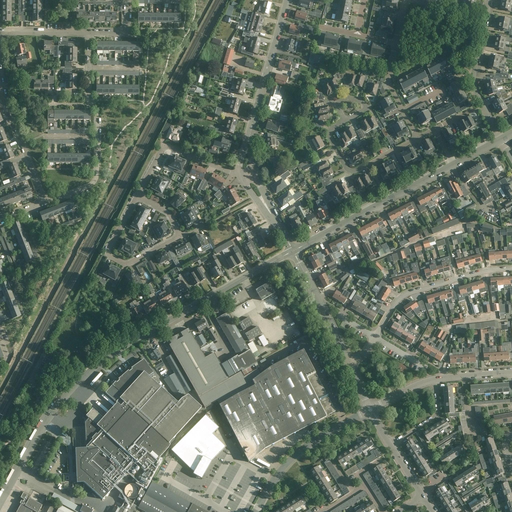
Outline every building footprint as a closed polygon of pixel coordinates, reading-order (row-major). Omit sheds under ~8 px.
[(311,9),(313,2),(319,3),(319,0),(312,0),(312,1),(308,0),(300,0),(300,1),(299,0),(298,5),(299,5),(308,8),(309,8),(311,9)] [(387,0),(386,1),(385,7),(383,7),(383,10),(387,11),(388,8),(396,10),(398,3),(387,0)] [(463,0),(464,2),(463,4),(461,4),(460,10),(468,12),(469,9),(469,6),(475,7),(476,0),(473,0),(463,0)] [(271,5),(268,4),(264,2),(261,13),(268,15),(271,5)] [(511,8),(510,8),(511,5),(502,3),(501,9),(506,10),(506,11),(511,12),(511,8)] [(83,22),(83,13),(77,13),(77,10),(74,10),(74,17),(77,17),(77,22),(83,22)] [(248,12),(245,21),(253,23),(262,26),(263,20),(261,19),(262,16),(248,12)] [(295,19),(305,22),(307,22),(309,17),(307,16),(307,14),(301,12),(297,12),(295,19)] [(381,19),(380,25),(382,25),(393,27),(395,20),(386,19),(387,16),(381,15),(380,18),(381,19)] [(253,23),(245,21),(243,27),(237,25),(236,29),(243,31),(247,32),(254,34),(254,32),(260,33),(262,26),(253,23)] [(300,23),(299,27),(291,25),(289,33),(299,35),(300,31),(302,31),(303,29),(312,31),(313,27),(300,23)] [(509,24),(499,23),(498,29),(503,30),(503,31),(511,32),(511,28),(508,28),(509,24)] [(382,25),(381,31),(392,34),(393,27),(382,25)] [(322,41),(321,46),(330,48),(333,35),(327,34),(325,41),(322,41)] [(336,37),(336,36),(333,35),(330,48),(339,50),(340,45),(337,44),(339,37),(336,37)] [(248,43),(251,44),(259,47),(261,41),(253,38),(253,39),(249,38),(248,43)] [(345,51),(347,52),(348,50),(354,51),(356,40),(350,39),(349,47),(346,46),(345,51)] [(287,40),(286,44),(287,44),(285,50),(293,52),(295,53),(297,47),(295,47),(296,42),(287,40)] [(361,49),(362,42),(360,42),(360,41),(356,40),(354,51),(353,53),(362,55),(364,50),(361,49)] [(44,47),(44,50),(50,50),(50,55),(53,55),(53,57),(58,57),(58,46),(51,46),(51,42),(44,42),(44,44),(44,47)] [(68,55),(77,55),(77,48),(75,48),(75,43),(74,42),(63,42),(58,42),(58,46),(63,46),(63,48),(68,48),(68,55)] [(505,44),(495,42),(494,48),(500,49),(499,51),(509,53),(510,49),(504,48),(505,44)] [(139,43),(133,43),(133,52),(139,52),(139,54),(143,54),(143,46),(139,46),(139,43)] [(23,44),(15,46),(17,56),(18,55),(18,58),(16,58),(18,66),(22,65),(22,67),(27,66),(26,60),(31,59),(30,53),(25,54),(23,44)] [(259,47),(251,44),(251,45),(247,44),(246,47),(250,48),(249,52),(257,55),(259,47)] [(369,51),(368,56),(377,58),(378,56),(377,56),(380,45),(374,44),(372,52),(369,51)] [(383,46),(380,45),(377,56),(378,56),(384,57),(386,47),(383,47),(383,46)] [(230,66),(235,52),(228,50),(224,64),(230,66)] [(314,63),(321,65),(323,57),(311,54),(309,62),(314,63)] [(60,67),(60,69),(72,69),(72,62),(77,62),(77,55),(68,55),(68,61),(65,61),(65,67),(60,67)] [(446,56),(442,59),(446,68),(451,65),(446,56)] [(247,59),(245,67),(252,69),(254,62),(250,61),(250,60),(247,59)] [(442,59),(437,61),(442,70),(446,68),(442,59)] [(280,63),(278,69),(290,72),(292,66),(290,66),(291,63),(282,61),(281,63),(280,63)] [(437,61),(432,64),(437,73),(442,70),(437,61)] [(499,63),(490,61),(488,68),(494,69),(494,70),(500,72),(500,76),(499,76),(499,78),(508,79),(508,75),(503,75),(504,69),(498,67),(499,63)] [(432,64),(427,67),(432,75),(437,73),(432,64)] [(233,68),(231,74),(234,75),(234,74),(242,76),(243,72),(237,70),(237,68),(235,68),(235,69),(233,68)] [(72,69),(60,69),(60,70),(65,70),(65,75),(68,75),(68,82),(77,82),(77,75),(72,75),(72,69)] [(342,72),(341,69),(340,69),(341,73),(338,73),(337,73),(334,74),(337,79),(329,83),(333,91),(334,91),(334,92),(340,89),(337,83),(341,80),(340,78),(343,78),(342,72)] [(424,69),(419,71),(423,80),(428,77),(424,69)] [(419,71),(414,74),(419,82),(423,80),(419,71)] [(358,76),(355,85),(355,86),(355,87),(355,86),(362,88),(364,81),(366,82),(369,74),(366,73),(365,75),(362,74),(361,77),(358,76)] [(409,76),(414,85),(419,82),(414,74),(409,76)] [(202,85),(204,77),(196,75),(194,83),(202,85)] [(277,75),(275,80),(276,81),(275,84),(284,86),(285,83),(287,84),(289,78),(277,75)] [(358,76),(358,77),(351,75),(348,85),(355,87),(355,86),(355,85),(358,76)] [(404,78),(404,79),(409,88),(414,85),(409,76),(404,78)] [(41,89),(41,81),(34,81),(34,77),(28,77),(28,84),(34,84),(34,89),(41,89)] [(41,81),(41,89),(48,89),(48,84),(55,84),(55,77),(48,77),(48,81),(41,81)] [(508,79),(499,78),(499,79),(493,79),(493,81),(486,81),(486,82),(487,82),(487,84),(486,84),(487,90),(496,88),(496,85),(501,84),(501,82),(502,81),(501,79),(508,79)] [(236,86),(245,88),(246,83),(234,79),(233,82),(236,83),(236,86)] [(329,83),(328,82),(329,82),(327,79),(324,81),(325,84),(322,86),(328,96),(334,93),(334,92),(334,91),(333,91),(329,83)] [(404,79),(399,81),(402,87),(401,87),(403,89),(404,90),(409,88),(404,79)] [(369,80),(367,86),(371,87),(369,94),(376,96),(377,90),(380,90),(382,84),(377,82),(376,86),(372,85),(373,81),(369,80)] [(77,82),(68,82),(68,89),(65,89),(65,91),(58,91),(58,95),(72,95),(72,89),(77,89),(77,82)] [(459,82),(452,86),(456,94),(462,91),(461,89),(463,88),(459,82)] [(245,88),(236,86),(234,91),(231,90),(230,92),(242,96),(245,88)] [(273,99),(280,101),(281,97),(283,97),(285,89),(273,86),(271,94),(274,95),(273,99)] [(497,91),(496,88),(487,90),(488,96),(496,94),(497,97),(506,94),(504,92),(503,92),(502,90),(497,91)] [(314,90),(312,97),(319,99),(321,93),(314,90)] [(462,91),(456,94),(461,103),(468,99),(465,93),(464,93),(462,91)] [(508,98),(506,94),(497,97),(499,100),(493,104),(495,109),(504,104),(503,101),(508,98)] [(230,105),(239,108),(241,102),(228,98),(226,104),(230,105)] [(389,98),(380,103),(384,108),(393,103),(389,98)] [(280,101),(273,99),(269,112),(270,111),(278,113),(280,109),(279,108),(280,107),(281,106),(281,102),(281,101),(280,101)] [(387,114),(384,116),(385,118),(390,116),(388,113),(396,109),(395,108),(396,107),(394,104),(394,105),(393,103),(384,108),(387,114)] [(328,113),(330,112),(328,106),(324,107),(324,104),(321,105),(321,104),(314,105),(315,109),(318,108),(319,114),(328,112),(328,113)] [(452,104),(447,107),(452,115),(456,113),(452,104)] [(505,110),(507,113),(511,109),(511,107),(510,104),(506,106),(504,104),(495,109),(498,114),(505,110)] [(230,105),(228,110),(225,109),(224,112),(237,115),(239,108),(230,105)] [(447,107),(442,109),(447,118),(452,115),(447,107)] [(442,109),(437,112),(442,120),(447,118),(442,109)] [(429,111),(423,113),(428,122),(434,120),(429,111)] [(319,114),(319,115),(318,115),(320,125),(319,125),(316,124),(315,126),(321,128),(323,123),(322,121),(329,120),(328,113),(330,113),(330,112),(328,113),(328,112),(319,114)] [(437,112),(432,114),(437,123),(442,120),(437,112)] [(428,122),(423,113),(418,116),(420,120),(419,120),(420,123),(421,122),(423,125),(428,122)] [(281,114),(280,120),(285,122),(286,122),(289,122),(290,116),(281,114)] [(372,129),(378,126),(380,130),(383,129),(379,122),(377,123),(373,117),(368,120),(372,128),(372,129)] [(470,130),(476,127),(477,129),(480,128),(478,125),(477,123),(475,124),(471,117),(469,118),(469,117),(466,118),(467,119),(465,120),(470,129),(470,130)] [(226,125),(235,128),(237,122),(225,118),(224,121),(227,122),(226,125)] [(359,130),(363,138),(366,137),(364,133),(371,129),(372,130),(372,129),(372,128),(368,120),(367,120),(367,119),(360,123),(364,129),(362,130),(361,129),(359,130)] [(269,121),(266,130),(271,131),(273,132),(278,134),(280,127),(284,128),(285,123),(277,120),(276,123),(269,121)] [(465,132),(470,129),(465,120),(463,121),(463,120),(460,121),(461,122),(459,123),(463,130),(460,132),(463,137),(466,135),(465,132)] [(405,126),(406,126),(404,123),(403,123),(403,122),(395,125),(394,123),(389,125),(390,128),(391,128),(394,133),(405,127),(406,128),(405,126)] [(177,142),(178,142),(181,133),(171,129),(171,126),(168,125),(166,131),(169,132),(166,138),(170,140),(171,139),(173,141),(173,142),(176,143),(177,142)] [(235,128),(226,125),(225,130),(222,129),(221,130),(216,129),(215,133),(222,134),(223,132),(233,135),(235,128)] [(351,127),(345,131),(346,131),(350,139),(351,140),(356,137),(351,127)] [(397,139),(399,138),(408,133),(406,128),(405,127),(394,133),(397,139)] [(445,131),(444,132),(448,141),(454,138),(456,140),(458,139),(456,134),(453,136),(449,129),(448,130),(447,129),(445,130),(445,131)] [(350,140),(351,140),(350,139),(346,131),(345,131),(346,132),(340,135),(343,141),(340,143),(343,148),(349,145),(347,143),(351,141),(350,140)] [(226,138),(223,137),(221,144),(214,142),(212,148),(223,150),(222,152),(228,154),(230,147),(231,143),(225,141),(226,138)] [(319,137),(311,142),(316,152),(324,147),(319,137)] [(279,146),(278,141),(276,141),(275,141),(275,138),(267,139),(268,147),(276,146),(279,146)] [(424,151),(427,156),(430,154),(430,153),(436,150),(430,139),(428,139),(425,140),(426,141),(424,142),(427,149),(424,151)] [(3,145),(0,145),(0,149),(2,149),(3,152),(0,153),(1,155),(11,152),(11,151),(12,150),(11,148),(10,148),(9,146),(4,147),(3,145)] [(357,154),(350,157),(354,163),(363,158),(360,154),(364,152),(362,147),(355,151),(357,154)] [(413,148),(411,149),(411,148),(408,150),(409,150),(407,151),(412,160),(418,157),(419,160),(422,159),(419,154),(417,155),(413,148)] [(407,163),(412,160),(407,151),(401,154),(405,161),(402,163),(404,168),(408,166),(407,163)] [(2,165),(10,162),(9,160),(14,158),(13,155),(14,155),(13,152),(12,152),(11,152),(1,155),(2,158),(5,157),(7,160),(0,163),(2,165)] [(276,154),(276,157),(269,158),(270,162),(273,161),(274,169),(280,168),(281,174),(289,168),(288,165),(285,166),(284,160),(281,160),(280,159),(283,158),(283,154),(276,154)] [(170,163),(166,161),(163,167),(168,169),(169,167),(175,169),(179,159),(177,158),(173,156),(170,163)] [(495,156),(489,160),(494,169),(492,170),(496,176),(500,174),(498,168),(501,166),(495,156)] [(179,159),(175,169),(174,171),(183,175),(186,168),(183,167),(185,161),(184,161),(185,160),(181,159),(181,160),(179,159)] [(307,161),(297,166),(297,167),(299,170),(303,168),(309,164),(307,161)] [(398,173),(400,172),(398,167),(395,168),(391,161),(385,164),(390,173),(396,170),(398,173)] [(2,165),(2,166),(3,169),(9,166),(10,170),(7,171),(8,173),(18,169),(19,168),(18,165),(17,166),(16,163),(11,165),(10,162),(2,165)] [(309,164),(303,168),(305,171),(316,165),(314,162),(310,165),(309,164)] [(320,173),(321,172),(329,168),(325,162),(316,167),(320,173)] [(483,163),(461,175),(466,183),(472,180),(477,189),(478,188),(482,194),(483,198),(481,199),(483,203),(488,200),(493,197),(491,194),(483,179),(492,174),(488,168),(486,169),(483,163)] [(385,164),(384,165),(384,164),(381,165),(381,166),(379,167),(383,174),(381,175),(384,180),(386,179),(385,176),(390,173),(385,164)] [(195,178),(199,168),(193,165),(189,175),(188,177),(191,178),(191,176),(195,178)] [(321,180),(323,184),(330,181),(328,179),(327,180),(326,178),(330,175),(333,173),(330,167),(329,168),(321,172),(323,176),(320,178),(321,180)] [(206,170),(199,168),(195,178),(202,180),(206,170)] [(18,169),(8,173),(9,176),(12,174),(13,178),(9,180),(10,183),(16,180),(17,180),(16,177),(21,176),(20,173),(19,170),(18,170),(18,169)] [(282,180),(272,187),(276,194),(287,187),(284,182),(287,180),(286,179),(291,176),(288,172),(280,177),(282,180)] [(214,186),(219,178),(217,176),(213,173),(208,182),(214,186)] [(361,178),(365,186),(365,187),(366,187),(366,188),(368,190),(374,187),(376,185),(374,180),(371,181),(368,175),(362,178),(361,178)] [(155,183),(164,188),(167,183),(170,184),(171,180),(166,178),(164,181),(158,177),(157,178),(156,178),(155,181),(156,181),(155,183)] [(361,177),(354,181),(359,190),(365,187),(365,186),(361,178),(361,177)] [(219,178),(214,186),(219,190),(225,181),(221,178),(221,179),(219,178)] [(502,188),(503,187),(509,184),(505,179),(499,182),(502,188)] [(464,195),(459,187),(457,182),(453,184),(452,181),(446,184),(449,191),(448,192),(450,196),(454,193),(457,199),(463,196),(464,195)] [(164,188),(155,183),(154,185),(153,185),(151,188),(158,192),(156,195),(162,198),(163,195),(161,194),(164,188)] [(345,183),(339,186),(340,188),(343,194),(342,194),(343,195),(349,192),(351,194),(353,193),(351,188),(348,189),(345,183)] [(27,185),(22,187),(27,199),(29,198),(29,199),(32,198),(32,197),(27,185)] [(333,192),(331,193),(334,198),(336,197),(338,201),(345,198),(343,195),(342,194),(343,194),(340,188),(339,186),(338,185),(332,188),(333,192)] [(463,185),(459,187),(464,195),(463,196),(464,198),(465,197),(468,196),(469,195),(465,187),(464,186),(463,185)] [(511,193),(511,186),(509,188),(507,185),(500,189),(502,192),(505,197),(511,193)] [(23,190),(18,192),(21,201),(27,199),(22,187),(22,188),(23,190)] [(440,188),(433,192),(437,198),(438,200),(439,203),(442,202),(439,197),(443,195),(440,188)] [(227,200),(237,195),(233,189),(224,194),(227,200)] [(176,198),(170,204),(173,207),(174,206),(176,209),(178,206),(179,207),(182,204),(181,203),(185,199),(178,191),(173,196),(176,198)] [(21,201),(18,192),(13,194),(16,203),(21,201)] [(289,193),(278,200),(283,207),(293,199),(295,202),(303,196),(300,192),(296,196),(295,195),(292,197),(289,193)] [(437,198),(433,192),(428,195),(431,201),(433,205),(436,203),(435,202),(438,200),(437,198)] [(13,194),(7,197),(11,205),(16,203),(13,194)] [(240,201),(237,195),(227,200),(229,204),(228,205),(229,207),(231,207),(240,201)] [(431,201),(428,195),(422,198),(426,204),(429,210),(431,208),(428,203),(431,201)] [(11,205),(7,197),(2,198),(5,207),(11,205)] [(448,197),(445,198),(446,200),(450,208),(453,206),(448,197)] [(323,220),(324,221),(326,220),(325,219),(328,217),(327,214),(328,214),(326,211),(329,210),(327,206),(326,206),(324,201),(323,201),(321,198),(319,200),(323,208),(317,211),(319,214),(318,215),(319,218),(321,217),(322,220),(323,220)] [(426,204),(422,198),(417,200),(420,204),(417,206),(421,213),(426,211),(423,205),(426,204)] [(73,200),(68,202),(71,211),(76,209),(73,200)] [(71,211),(68,202),(62,205),(65,213),(71,211)] [(405,206),(408,212),(409,214),(409,215),(411,218),(413,217),(412,214),(415,212),(416,215),(418,216),(420,215),(417,208),(414,210),(410,203),(405,206)] [(511,203),(506,207),(506,208),(500,211),(502,214),(503,213),(506,212),(507,214),(511,211),(511,210),(511,209),(511,208),(511,206),(511,205),(511,203)] [(65,213),(62,205),(57,207),(60,215),(65,213)] [(184,222),(196,215),(193,210),(196,208),(194,205),(186,209),(188,212),(181,216),(182,217),(181,217),(182,220),(183,220),(184,222)] [(140,210),(139,211),(147,216),(150,210),(142,206),(140,210)] [(300,206),(297,208),(303,219),(306,217),(300,206)] [(405,206),(399,209),(402,215),(405,220),(406,221),(408,220),(408,218),(406,216),(409,214),(408,212),(405,206)] [(57,207),(51,209),(54,217),(60,215),(57,207)] [(51,209),(46,211),(49,219),(54,217),(51,209)] [(400,216),(402,215),(399,209),(393,212),(398,220),(400,223),(401,225),(403,224),(403,222),(401,219),(400,216)] [(458,213),(461,220),(462,219),(463,219),(466,217),(467,217),(463,210),(458,213)] [(49,219),(46,211),(39,214),(42,222),(49,219)] [(139,211),(137,216),(145,221),(147,216),(139,211)] [(240,219),(241,221),(243,225),(245,229),(248,227),(252,225),(256,223),(254,218),(253,219),(250,213),(247,215),(244,211),(237,215),(240,219)] [(398,221),(393,212),(388,215),(388,216),(385,218),(387,221),(391,228),(393,227),(394,227),(396,226),(394,223),(395,223),(398,221)] [(196,215),(184,222),(185,223),(185,224),(187,228),(188,227),(188,228),(192,226),(191,225),(194,224),(196,228),(204,224),(202,219),(199,221),(196,215)] [(313,215),(306,219),(310,227),(317,223),(313,215)] [(145,221),(137,216),(134,222),(142,226),(145,221)] [(298,217),(291,221),(292,224),(296,232),(303,228),(299,221),(300,221),(298,217)] [(441,217),(436,220),(439,226),(444,223),(443,220),(441,217)] [(375,222),(379,229),(380,230),(383,236),(386,235),(382,227),(384,226),(385,227),(388,226),(386,221),(383,223),(381,219),(375,222)] [(13,230),(21,227),(19,221),(11,225),(13,230)] [(142,226),(134,222),(133,223),(133,222),(131,226),(139,231),(142,226)] [(379,229),(375,222),(369,225),(374,234),(376,237),(378,235),(376,232),(380,230),(379,229)] [(156,223),(150,226),(152,229),(155,235),(166,229),(165,227),(166,226),(165,223),(164,224),(163,223),(157,226),(156,223)] [(494,227),(483,224),(481,231),(492,233),(494,227)] [(374,234),(369,225),(364,228),(369,237),(370,239),(373,238),(371,236),(374,234)] [(21,227),(13,230),(15,236),(23,232),(21,227)] [(258,228),(247,234),(249,237),(260,231),(258,228)] [(369,237),(364,228),(358,231),(365,243),(367,241),(366,239),(369,237)] [(167,230),(166,229),(155,235),(158,241),(165,237),(166,237),(169,236),(169,235),(170,234),(168,230),(167,230)] [(23,232),(15,236),(17,241),(25,238),(23,232)] [(417,232),(412,234),(415,240),(420,238),(417,232)] [(263,234),(256,239),(261,248),(269,244),(263,234)] [(346,237),(350,246),(354,252),(357,250),(353,241),(355,240),(352,234),(346,237)] [(415,240),(412,234),(407,237),(407,238),(410,243),(415,240)] [(194,245),(196,248),(197,248),(197,249),(201,247),(203,252),(210,248),(206,241),(203,242),(199,235),(192,239),(195,244),(194,245)] [(464,243),(463,242),(461,235),(455,237),(458,245),(464,243)] [(346,237),(340,240),(344,246),(346,252),(350,250),(348,247),(350,246),(346,237)] [(28,243),(25,238),(17,241),(19,247),(28,243)] [(405,245),(410,243),(407,238),(403,239),(404,241),(400,243),(402,247),(405,246),(405,245)] [(125,252),(130,242),(125,239),(119,249),(124,252),(124,251),(125,252)] [(340,240),(335,242),(338,249),(344,246),(340,240)] [(429,240),(423,242),(423,243),(424,247),(425,249),(430,247),(431,247),(430,243),(429,243),(429,242),(429,240)] [(249,257),(255,254),(252,249),(255,247),(252,241),(249,243),(243,246),(244,248),(249,257)] [(130,242),(125,252),(127,253),(127,254),(130,256),(131,255),(135,249),(138,251),(141,245),(138,243),(136,246),(130,242)] [(330,248),(327,249),(328,250),(330,254),(334,262),(337,260),(336,259),(334,254),(339,251),(338,249),(335,242),(329,245),(330,248)] [(30,249),(28,243),(19,247),(21,252),(30,249)] [(184,243),(173,248),(177,255),(185,251),(186,254),(193,250),(189,243),(185,245),(184,243)] [(368,243),(363,246),(371,261),(376,259),(368,243)] [(386,255),(387,254),(391,252),(386,244),(386,243),(381,246),(383,249),(382,249),(385,254),(386,255)] [(416,252),(422,251),(420,244),(414,245),(416,252)] [(227,249),(225,245),(214,251),(216,255),(227,249)] [(32,254),(30,249),(21,252),(24,258),(32,254)] [(232,257),(237,266),(243,263),(240,258),(243,256),(239,250),(234,253),(236,255),(232,257)] [(464,267),(462,261),(459,250),(456,251),(458,258),(455,259),(458,269),(464,267)] [(166,254),(165,253),(156,258),(160,264),(161,264),(161,265),(164,263),(164,262),(169,259),(170,261),(173,260),(174,263),(178,261),(175,255),(172,257),(169,253),(166,254)] [(34,260),(32,254),(24,258),(26,263),(34,260)] [(330,261),(326,263),(327,264),(328,267),(335,264),(334,262),(330,254),(330,255),(328,256),(327,256),(330,261)] [(312,257),(309,258),(312,263),(312,264),(324,258),(322,255),(317,257),(316,255),(314,255),(312,257)] [(215,269),(211,272),(215,279),(222,275),(218,269),(221,267),(214,256),(212,257),(215,262),(211,264),(215,269)] [(237,266),(232,257),(228,260),(227,257),(225,258),(231,270),(237,266)] [(444,258),(440,259),(440,260),(441,263),(444,273),(450,271),(453,270),(449,257),(444,258)] [(324,258),(312,264),(315,269),(325,265),(322,260),(324,258)] [(353,266),(355,269),(361,265),(357,259),(351,262),(353,266)] [(157,270),(152,260),(148,262),(153,272),(157,270)] [(432,265),(430,266),(430,269),(431,269),(432,276),(438,274),(436,267),(434,261),(432,262),(431,262),(432,265)] [(384,269),(378,263),(373,267),(379,274),(384,269)] [(413,271),(410,272),(413,281),(419,280),(417,273),(420,272),(417,263),(411,264),(413,271)] [(423,268),(421,269),(423,276),(425,275),(426,278),(427,279),(429,278),(429,277),(432,276),(431,269),(430,269),(430,266),(429,266),(429,263),(426,264),(427,267),(423,268)] [(335,264),(328,267),(331,273),(335,270),(338,269),(335,264)] [(104,275),(109,277),(114,268),(113,267),(109,265),(106,271),(103,270),(100,275),(103,277),(104,275)] [(198,270),(194,273),(200,284),(204,282),(203,281),(205,280),(202,274),(204,273),(201,267),(198,269),(198,270)] [(407,273),(404,274),(405,276),(407,283),(413,281),(410,272),(408,267),(405,267),(406,273),(407,273)] [(117,269),(114,268),(109,277),(115,281),(114,283),(118,285),(120,279),(117,277),(121,271),(120,271),(120,270),(117,268),(117,269)] [(129,274),(129,275),(126,276),(128,279),(127,280),(129,283),(130,282),(133,288),(139,284),(140,287),(144,285),(139,277),(136,279),(133,272),(129,274)] [(346,272),(339,278),(342,282),(349,276),(346,272)] [(187,273),(183,276),(188,283),(190,281),(194,287),(196,285),(197,286),(200,284),(194,273),(189,276),(187,273)] [(359,273),(356,276),(366,282),(369,279),(368,278),(361,274),(359,273)] [(326,274),(319,277),(322,282),(331,278),(330,278),(333,276),(333,274),(330,276),(329,275),(327,276),(326,274)] [(391,274),(387,275),(389,283),(393,282),(394,287),(401,285),(399,278),(398,275),(395,276),(395,277),(392,278),(391,274)] [(404,274),(398,275),(399,278),(401,285),(407,283),(405,276),(404,274)] [(180,283),(177,285),(182,293),(187,290),(183,283),(185,282),(180,275),(178,276),(179,278),(177,279),(180,283)] [(337,291),(333,297),(338,301),(339,301),(344,291),(353,276),(351,275),(346,282),(346,283),(346,284),(346,285),(342,291),(341,291),(340,293),(337,291)] [(331,278),(322,282),(325,288),(334,284),(337,282),(336,281),(333,282),(331,278)] [(382,281),(378,287),(381,288),(379,291),(382,293),(382,292),(388,296),(391,291),(385,287),(387,284),(382,281)] [(477,283),(479,290),(479,289),(479,290),(480,293),(480,294),(486,292),(486,291),(488,290),(487,287),(485,287),(484,287),(483,282),(483,281),(477,283)] [(0,287),(1,291),(10,288),(7,282),(0,285),(0,287)] [(275,293),(269,283),(255,290),(261,301),(270,296),(271,295),(275,293)] [(182,293),(177,285),(172,288),(177,296),(182,293)] [(465,286),(467,293),(467,294),(469,300),(471,300),(471,299),(472,299),(475,298),(473,291),(471,285),(465,286)] [(459,302),(460,305),(465,303),(464,300),(465,300),(464,297),(464,294),(467,293),(465,286),(459,288),(460,291),(457,292),(456,292),(457,292),(459,302)] [(10,288),(1,291),(3,297),(12,293),(10,288)] [(377,289),(375,292),(376,293),(379,295),(377,300),(376,300),(382,304),(384,301),(385,302),(388,296),(382,292),(382,293),(379,291),(377,289)] [(451,290),(445,292),(447,299),(450,310),(454,309),(452,302),(451,302),(451,301),(452,301),(454,300),(453,300),(457,299),(455,292),(452,293),(451,291),(451,290)] [(162,294),(167,302),(172,299),(167,291),(162,294)] [(344,291),(339,301),(344,304),(347,298),(351,300),(356,293),(353,291),(352,293),(351,292),(350,294),(344,291)] [(445,292),(439,294),(441,300),(442,303),(445,315),(448,314),(445,302),(444,299),(447,299),(445,292)] [(12,293),(3,297),(6,302),(14,299),(12,293)] [(167,302),(162,294),(157,297),(162,305),(167,302)] [(427,299),(424,300),(428,311),(433,309),(432,306),(433,306),(432,303),(435,302),(433,295),(427,297),(427,299)] [(280,297),(268,301),(271,311),(283,306),(280,297)] [(244,298),(232,303),(237,313),(253,305),(250,298),(245,300),(244,298)] [(353,299),(350,304),(353,306),(351,308),(352,308),(351,309),(356,312),(357,312),(363,302),(363,301),(364,299),(362,298),(361,298),(359,302),(356,300),(353,299)] [(16,305),(14,299),(6,302),(8,308),(16,305)] [(146,303),(151,311),(156,308),(151,300),(146,303)] [(363,302),(357,312),(362,315),(366,308),(366,309),(369,303),(367,302),(363,301),(363,302)] [(414,301),(409,305),(413,310),(417,315),(420,313),(422,312),(421,310),(419,303),(416,304),(416,303),(414,301)] [(151,311),(146,303),(141,306),(146,314),(151,311)] [(367,318),(372,322),(373,321),(378,313),(380,310),(382,307),(376,303),(375,306),(374,306),(367,318)] [(16,305),(8,308),(10,314),(18,310),(16,305)] [(366,308),(362,315),(367,318),(374,306),(372,305),(371,308),(371,307),(369,310),(366,309),(366,308)] [(402,312),(401,312),(406,315),(406,316),(410,319),(414,316),(411,312),(413,310),(409,305),(404,308),(405,310),(402,312)] [(131,309),(128,311),(132,318),(134,317),(136,321),(141,318),(136,309),(133,311),(131,309)] [(18,310),(10,314),(12,319),(21,316),(18,310)] [(463,321),(461,313),(458,314),(459,318),(453,319),(454,323),(463,321)] [(225,315),(216,320),(237,356),(221,365),(229,378),(244,369),(243,367),(252,363),(253,366),(256,364),(228,314),(225,315)] [(277,324),(282,321),(278,314),(273,317),(277,324)] [(393,321),(389,327),(391,329),(390,331),(393,333),(394,334),(395,334),(399,328),(401,326),(406,317),(403,315),(397,324),(395,323),(393,321)] [(248,318),(238,324),(243,331),(253,325),(248,318)] [(203,320),(192,327),(194,330),(197,329),(199,332),(204,329),(213,343),(217,340),(211,329),(210,330),(208,326),(207,327),(203,320)] [(511,330),(510,322),(505,322),(505,325),(502,325),(502,330),(511,330)] [(399,328),(395,334),(396,334),(400,337),(404,331),(405,331),(408,325),(406,323),(403,328),(401,326),(399,328)] [(257,327),(245,335),(249,342),(262,334),(257,327)] [(404,331),(400,337),(406,341),(410,334),(411,331),(413,328),(412,327),(409,331),(409,330),(407,333),(405,331),(404,331)] [(174,354),(194,391),(207,415),(219,408),(248,463),(265,449),(271,446),(273,446),(273,445),(282,440),(284,441),(284,439),(293,435),(295,435),(295,434),(303,430),(324,419),(324,418),(335,413),(303,351),(270,368),(262,373),(260,369),(244,377),(241,372),(229,379),(214,354),(205,359),(193,338),(188,329),(167,342),(174,354)] [(410,334),(406,341),(411,344),(412,343),(413,342),(416,344),(421,336),(418,334),(417,335),(411,331),(410,334)] [(202,335),(195,339),(200,347),(207,343),(202,335)] [(263,336),(258,338),(264,347),(268,344),(263,336)] [(422,342),(419,348),(424,351),(424,352),(427,346),(428,345),(428,346),(431,341),(432,340),(430,338),(429,339),(427,342),(424,340),(423,342),(422,342)] [(253,342),(247,345),(253,354),(258,351),(253,342)] [(427,346),(424,352),(429,355),(436,345),(434,343),(432,343),(430,347),(428,346),(428,345),(427,346)] [(472,352),(469,352),(469,363),(470,363),(476,362),(476,357),(475,352),(479,352),(478,346),(478,344),(475,344),(475,346),(474,346),(474,349),(472,349),(472,352)] [(508,347),(502,347),(503,361),(509,360),(509,358),(511,358),(511,350),(511,347),(511,344),(508,344),(508,347)] [(436,345),(429,355),(435,358),(438,352),(442,346),(440,345),(437,349),(435,347),(436,345)] [(438,352),(435,358),(440,361),(441,360),(445,362),(447,355),(445,354),(448,349),(445,347),(443,350),(441,354),(438,352)] [(152,350),(148,353),(151,358),(152,358),(154,361),(161,356),(156,350),(153,352),(152,350)] [(194,391),(174,354),(166,359),(174,374),(166,379),(177,400),(194,391)] [(45,365),(40,373),(45,376),(52,363),(44,358),(42,363),(45,365)] [(86,448),(75,449),(77,483),(84,483),(102,500),(126,474),(126,475),(137,463),(141,467),(147,460),(153,466),(160,458),(169,449),(170,446),(169,445),(200,412),(188,398),(181,400),(177,404),(148,377),(153,374),(143,360),(131,369),(132,370),(129,372),(128,371),(118,380),(119,381),(116,383),(115,382),(105,394),(116,404),(103,419),(92,410),(86,417),(88,419),(85,423),(86,448)] [(454,414),(454,407),(445,407),(445,415),(449,414),(449,418),(459,417),(459,414),(454,414)] [(219,428),(206,415),(171,450),(194,472),(193,474),(202,479),(212,461),(211,461),(213,460),(212,460),(225,447),(212,434),(219,428)] [(508,415),(501,416),(503,425),(510,423),(508,415)] [(503,425),(501,416),(493,417),(495,426),(503,425)] [(445,420),(439,423),(444,431),(445,432),(447,430),(446,429),(449,427),(451,429),(453,428),(450,422),(447,424),(445,420)] [(439,423),(434,427),(439,434),(439,435),(441,434),(441,433),(444,431),(439,423)] [(439,434),(434,427),(429,430),(433,437),(439,434)] [(433,437),(429,430),(423,434),(428,441),(429,442),(431,441),(430,439),(433,437)] [(490,435),(484,437),(486,441),(485,441),(487,446),(494,444),(493,440),(492,438),(491,439),(490,435)] [(369,439),(364,442),(368,449),(373,446),(369,439)] [(408,451),(415,446),(418,445),(416,442),(414,444),(412,441),(405,445),(408,451)] [(368,449),(364,442),(358,445),(363,452),(368,449)] [(494,444),(487,446),(489,452),(496,450),(494,444)] [(363,452),(358,445),(353,449),(357,456),(363,452)] [(417,449),(415,446),(408,451),(411,456),(419,451),(421,450),(419,448),(417,449)] [(456,449),(460,456),(465,453),(461,446),(456,449)] [(357,456),(353,449),(347,452),(352,459),(357,456)] [(374,454),(372,455),(375,460),(381,457),(379,454),(381,453),(378,449),(373,452),(374,454)] [(460,456),(456,449),(450,453),(455,459),(460,456)] [(496,450),(489,452),(491,458),(498,455),(496,450)] [(419,451),(411,456),(415,462),(422,457),(419,451)] [(347,452),(342,455),(347,462),(352,459),(347,452)] [(450,453),(445,456),(449,463),(455,459),(450,453)] [(347,462),(342,455),(337,459),(341,466),(347,462)] [(498,455),(491,458),(493,464),(500,461),(498,456),(498,455)] [(449,463),(445,456),(440,459),(444,466),(449,463)] [(424,460),(422,457),(415,462),(418,467),(425,462),(428,461),(427,458),(424,460)] [(493,464),(490,465),(491,468),(494,467),(495,470),(502,467),(504,467),(503,464),(501,464),(500,462),(500,461),(493,464)] [(425,462),(418,467),(417,468),(419,471),(420,470),(421,472),(429,468),(425,462)] [(156,465),(155,464),(144,476),(151,480),(159,467),(156,465)] [(469,471),(473,477),(479,474),(477,471),(480,469),(478,465),(474,467),(474,466),(469,469),(469,470),(469,471)] [(376,476),(383,471),(380,466),(373,470),(376,476)] [(314,477),(321,472),(318,467),(310,472),(312,476),(313,475),(314,477)] [(495,470),(492,471),(494,478),(495,478),(498,477),(499,481),(501,480),(502,480),(504,480),(502,474),(504,474),(502,467),(495,470)] [(429,468),(421,472),(425,478),(432,473),(433,473),(434,475),(437,474),(434,469),(433,469),(430,470),(429,468)] [(387,477),(383,471),(376,476),(380,481),(387,477)] [(473,477),(469,471),(464,474),(468,481),(473,477)] [(321,472),(314,477),(317,482),(325,478),(321,472)] [(367,482),(372,479),(368,473),(363,476),(367,482)] [(468,481),(464,474),(458,477),(464,486),(464,487),(467,485),(465,482),(468,481)] [(469,485),(480,479),(478,476),(467,483),(469,485)] [(136,484),(146,490),(150,483),(139,477),(136,484)] [(388,479),(387,477),(380,481),(383,487),(390,482),(391,481),(389,478),(388,479)] [(464,486),(458,477),(453,481),(457,487),(459,486),(460,488),(464,486)] [(328,483),(325,478),(317,482),(321,488),(328,483)] [(375,484),(372,479),(367,482),(370,487),(375,484)] [(498,486),(495,487),(496,491),(497,493),(502,491),(509,489),(508,483),(506,479),(504,480),(502,480),(501,480),(502,481),(503,484),(498,486)] [(206,511),(152,482),(138,509),(143,511),(206,511)] [(394,487),(390,482),(383,487),(386,492),(394,487)] [(119,491),(127,498),(134,490),(127,483),(119,491)] [(328,483),(321,488),(324,493),(331,488),(328,483)] [(379,489),(375,484),(370,487),(374,492),(379,489)] [(397,493),(394,487),(386,492),(390,497),(397,493)] [(331,488),(324,493),(327,498),(335,494),(331,488)] [(438,498),(445,494),(442,488),(434,493),(438,498)] [(379,489),(374,492),(377,498),(382,495),(379,489)] [(509,489),(502,491),(504,497),(511,495),(509,489)] [(140,501),(145,492),(141,490),(136,499),(140,501)] [(359,495),(362,500),(367,496),(364,491),(359,495)] [(16,511),(40,511),(41,511),(39,510),(42,505),(29,498),(28,499),(27,498),(28,496),(23,493),(20,498),(23,500),(22,502),(21,502),(19,504),(21,505),(16,511)] [(397,493),(390,497),(393,503),(400,498),(397,493)] [(338,499),(335,494),(327,498),(331,504),(338,499)] [(448,499),(445,494),(438,498),(441,504),(448,499)] [(359,495),(353,498),(357,503),(362,500),(359,495)] [(385,500),(382,495),(377,498),(380,503),(385,500)] [(504,497),(502,498),(503,501),(505,500),(506,503),(511,500),(511,496),(511,495),(504,497)] [(480,500),(484,507),(490,503),(485,496),(480,500)] [(296,500),(300,507),(306,504),(301,497),(296,500)] [(484,507),(480,500),(478,497),(473,501),(479,510),(484,507)] [(353,498),(348,501),(351,506),(357,503),(353,498)] [(450,502),(448,499),(441,504),(445,509),(452,505),(452,504),(455,502),(454,499),(450,502)] [(115,511),(132,511),(136,506),(125,500),(120,509),(118,508),(115,511)] [(300,507),(296,500),(291,503),(295,511),(300,507)] [(385,500),(380,503),(384,508),(389,505),(385,500)] [(511,500),(506,503),(503,504),(503,507),(507,506),(508,509),(511,507),(511,500)] [(351,506),(348,501),(343,505),(346,510),(351,506)] [(475,511),(479,510),(473,501),(468,504),(470,506),(467,508),(470,511),(475,511)] [(366,506),(369,511),(370,511),(376,509),(371,502),(366,506)] [(293,511),(295,511),(291,503),(285,507),(288,511),(293,511)]
